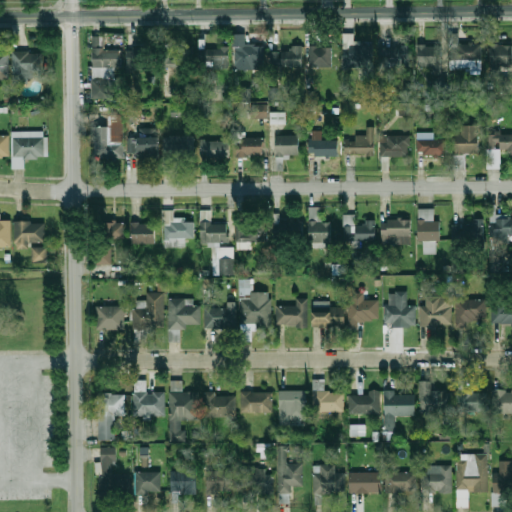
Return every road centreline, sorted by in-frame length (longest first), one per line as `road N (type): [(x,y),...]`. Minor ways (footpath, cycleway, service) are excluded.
road 1 (residential): [(75,511),(72,0)]
road 2 (residential): [(0,186),(511,186)]
road 3 (tertiary): [(73,16),(511,10)]
road 4 (residential): [(73,360),(511,358)]
